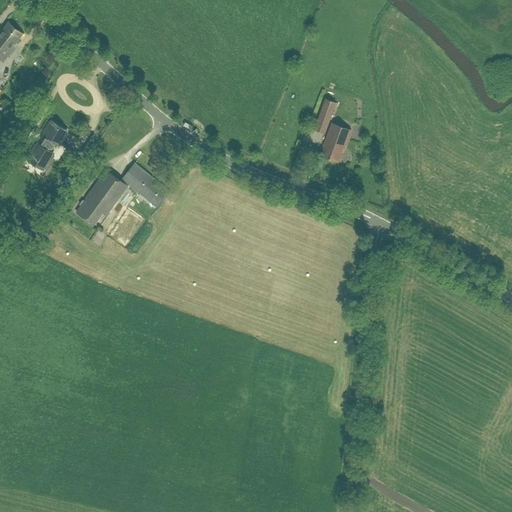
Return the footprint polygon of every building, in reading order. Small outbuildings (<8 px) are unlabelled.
[(13,46),(22,34),(8,22),(0,32),(0,60),(2,62),(14,47),(13,46)] [(324,132),(327,123),(334,103),(325,99),(315,128),(324,132)] [(53,154),(47,150),(49,148),(50,148),(51,148),(52,148),(53,148),(53,147),(54,147),(54,146),(54,145),(54,144),(54,143),(53,142),(54,139),(59,143),(66,131),(52,122),(45,133),(50,137),(48,139),(45,137),(41,143),(44,145),(43,148),(38,144),(29,159),(44,168),(53,154)] [(343,148),(350,130),(331,123),(324,141),(326,141),(321,155),(337,161),(342,147),(343,148)] [(157,207),(169,191),(134,163),(122,178),(157,207)] [(127,185),(106,170),(84,201),(82,199),(79,204),(81,205),(76,212),(93,224),(102,213),(105,215),(127,185)] [(36,223),(28,218),(20,231),(29,236),(36,223)] [(103,235),(110,239),(117,229),(111,224),(103,235)]
